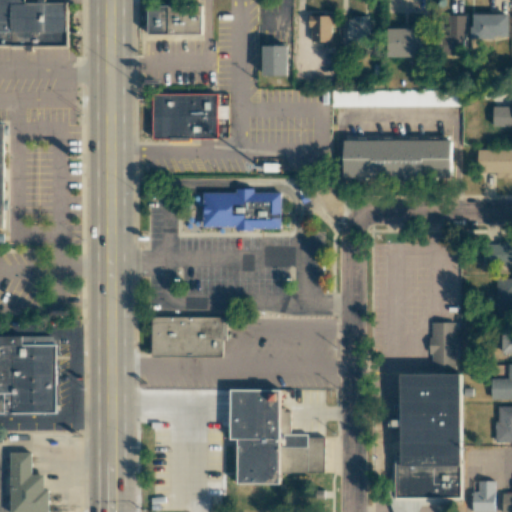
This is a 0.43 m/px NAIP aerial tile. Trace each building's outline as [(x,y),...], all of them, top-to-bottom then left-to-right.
[(0,0),(18,0),(19,4),(71,3),(72,46),(0,46),(0,0)] [(149,6),(149,36),(203,35),(202,5),(149,6)] [(509,14),(472,14),(471,38),(508,38),(509,14)] [(465,15),(442,15),(441,56),(464,57),(465,15)] [(331,16),(310,16),(310,42),(331,42),(331,16)] [(369,41),(369,17),(347,17),(347,41),(369,41)] [(423,28),(385,29),(386,57),(423,56),(423,28)] [(289,46),(264,46),(264,77),(289,77),(289,46)] [(66,64),(67,50),(39,49),(39,64),(66,64)] [(332,106),(459,106),(459,89),(332,89),(332,106)] [(154,93),(218,93),(218,137),(154,138),(154,93)] [(511,106),(492,106),(492,126),(511,126),(511,106)] [(0,124),(7,124),(8,245),(0,245),(0,124)] [(448,145),(339,147),(339,185),(448,184),(448,145)] [(511,149),(478,149),(478,172),(497,173),(497,177),(511,177),(511,149)] [(199,228),(199,193),(275,192),(276,227),(199,228)] [(511,241),(482,242),(482,265),(511,264),(511,241)] [(511,277),(495,278),(495,314),(511,313),(511,277)] [(153,315),(224,315),(224,354),(153,355),(153,315)] [(431,374),(460,373),(460,366),(455,366),(454,322),(430,322),(431,374)] [(511,328),(501,328),(501,353),(511,352),(511,328)] [(0,334),(23,334),(23,344),(59,344),(59,412),(0,412),(0,334)] [(490,378),(491,399),(511,399),(511,363),(507,364),(508,378),(490,378)] [(405,376),(462,376),(463,498),(396,499),(396,465),(405,465),(405,376)] [(233,390),(281,390),(281,413),(289,413),(289,433),(328,433),(327,476),(284,476),(284,483),(240,482),(240,439),(232,439),(233,390)] [(511,406),(496,406),(496,442),(511,442),(511,406)] [(12,511),(12,453),(32,453),(32,477),(44,477),(44,489),(51,489),(51,511),(12,511)] [(471,511),(493,511),(494,481),(477,481),(477,491),(472,491),(471,511)] [(501,511),(511,511),(511,492),(502,493),(501,511)]
